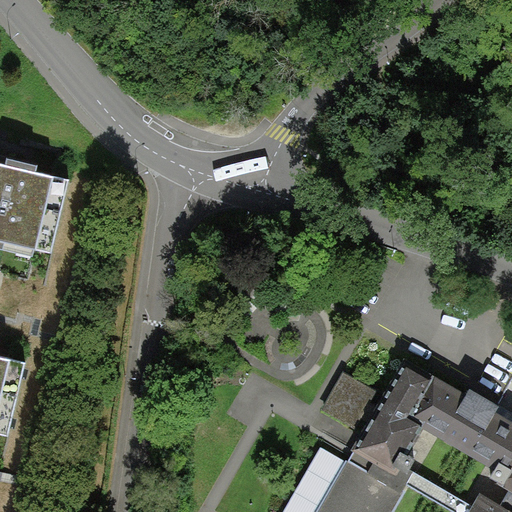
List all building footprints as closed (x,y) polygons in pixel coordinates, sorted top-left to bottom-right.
[(372,102),(335,125),(345,140),(382,117),(372,102)] [(23,173),(0,167),(0,252),(33,260),(34,255),(37,255),(37,253),(51,256),(69,184),(23,173)] [(511,511),(511,420),(495,411),(499,405),(469,388),(466,394),(407,360),(386,395),(365,432),(318,511),(511,511)] [(0,361),(0,437),(9,440),(26,367),(0,361)] [(386,395),(343,371),(322,408),(365,432),(386,395)]
